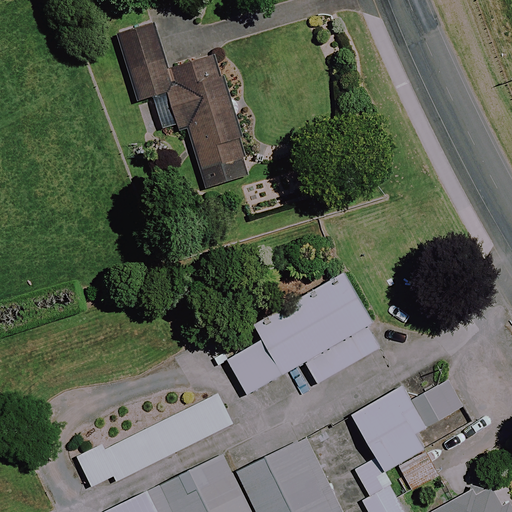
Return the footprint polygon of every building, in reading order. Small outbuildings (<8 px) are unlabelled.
[(139,103),(155,99),(162,125),(166,136),(189,130),(207,190),(253,176),(217,55),(171,69),(157,22),(118,34),(139,103)] [(281,210),(275,196),(246,209),(252,223),(281,210)] [(307,364),(319,386),(386,348),(374,326),(344,274),(256,324),(264,338),(228,358),(250,396),(286,376),(307,364)] [(410,399),(404,388),(354,414),(378,458),(356,470),(371,498),(364,502),(369,511),(406,511),(385,472),(425,450),(473,424),(449,379),(410,399)] [(235,425),(220,394),(107,450),(104,446),(79,459),(93,489),(116,478),(118,483),(235,425)] [(254,511),(355,511),(354,509),(347,511),(340,511),(304,441),(236,476),(254,511)] [(254,511),(236,476),(224,453),(106,511),(254,511)] [(444,477),(431,454),(401,471),(415,494),(444,477)] [(511,511),(511,506),(496,479),(435,511),(511,511)]
